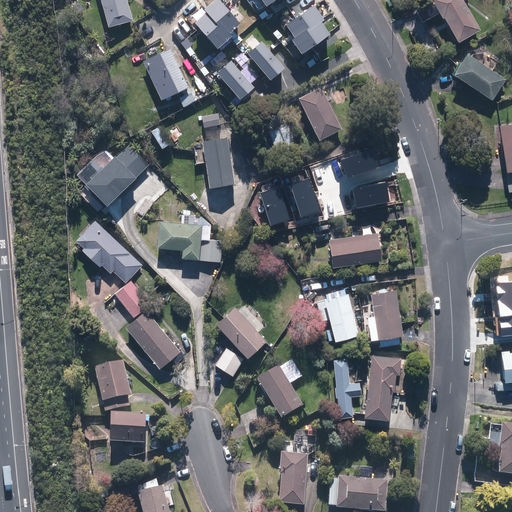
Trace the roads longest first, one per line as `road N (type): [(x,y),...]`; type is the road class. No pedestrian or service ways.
road 1 (residential): [(445,242),(452,361),(435,511)]
road 2 (residential): [(356,0),(412,112),(445,242)]
